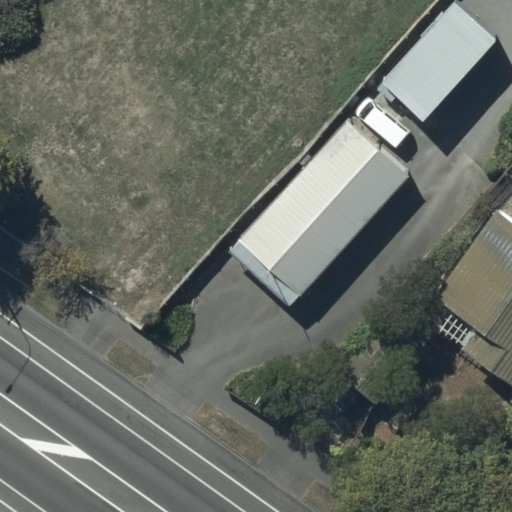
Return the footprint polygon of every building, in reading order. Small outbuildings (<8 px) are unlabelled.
[(291,0),(93,0),(93,1),(97,4),(88,14),(125,50),(136,38),(228,119),(241,104),(251,112),(269,91),(260,83),(269,72),(246,52),(291,0)] [(339,0),(333,7),(370,42),(409,0),(339,0)] [(427,118),(499,37),(457,0),(451,0),(382,78),(427,118)] [(301,292),(411,175),(355,121),(244,238),(301,292)] [(511,377),(511,220),(497,209),(437,292),(483,325),(468,346),(511,377)]
